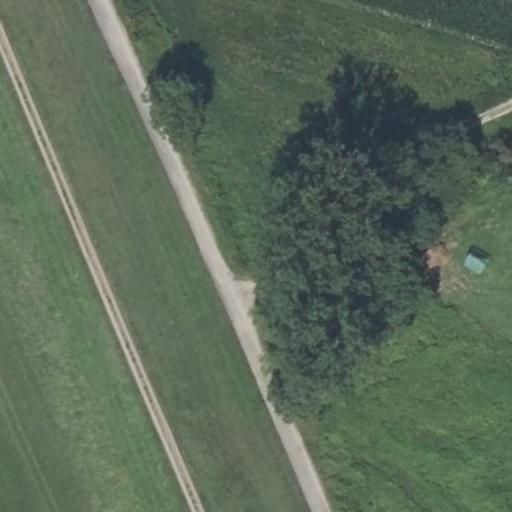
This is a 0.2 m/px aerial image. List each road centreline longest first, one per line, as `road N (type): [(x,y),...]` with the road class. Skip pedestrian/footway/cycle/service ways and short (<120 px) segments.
road 1 (track): [(319,511),(100,0)]
road 2 (track): [(0,37),(195,511)]
road 3 (track): [(237,315),(260,279),(415,143),(511,102)]
